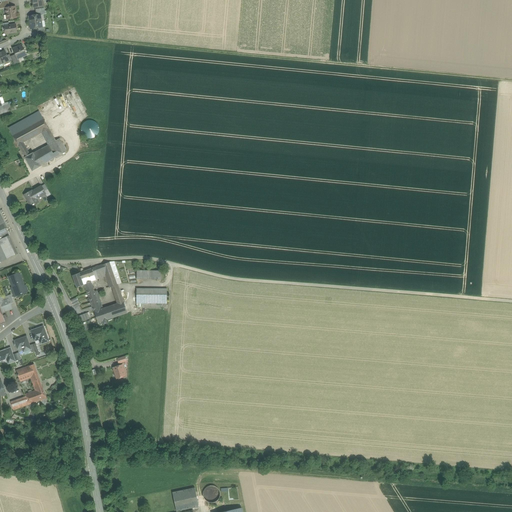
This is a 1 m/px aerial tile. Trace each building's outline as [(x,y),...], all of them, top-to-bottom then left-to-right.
[(35,0),(36,9),(44,8),(43,0),(44,0),(35,0)] [(7,9),(9,19),(20,17),(19,7),(7,9)] [(42,16),(31,17),(32,24),(42,22),(42,16)] [(18,25),(7,27),(8,34),(19,32),(18,25)] [(22,46),(17,48),(13,50),(13,49),(13,50),(17,59),(27,55),(22,45),(22,46)] [(9,61),(5,51),(0,53),(0,57),(2,63),(9,61)] [(49,146),(57,141),(41,111),(10,129),(13,136),(15,136),(26,158),(32,155),(26,143),(43,134),(49,146)] [(34,155),(40,167),(65,153),(59,140),(57,141),(49,146),(34,155)] [(32,155),(26,158),(34,173),(41,169),(40,167),(34,155),(32,155)] [(34,189),(26,193),(32,207),(41,203),(39,199),(47,196),(43,187),(35,191),(34,189)] [(0,236),(0,247),(6,260),(18,254),(8,233),(0,236)] [(111,263),(92,269),(94,275),(96,280),(106,277),(109,288),(111,287),(118,285),(111,263)] [(92,269),(72,276),(76,287),(84,285),(82,279),(94,275),(92,269)] [(137,279),(162,279),(162,270),(137,270),(137,279)] [(24,286),(19,273),(10,276),(14,287),(11,288),(15,297),(28,292),(25,285),(24,286)] [(98,323),(127,313),(118,285),(111,287),(117,303),(101,309),(92,282),(84,285),(98,323)] [(142,307),(142,304),(168,303),(168,288),(138,288),(138,307),(142,307)] [(2,298),(0,291),(0,307),(0,308),(10,304),(9,299),(8,299),(7,300),(3,301),(2,298)] [(10,304),(0,308),(2,312),(12,309),(10,304)] [(43,327),(31,331),(34,341),(40,338),(42,343),(48,341),(43,327)] [(26,336),(14,341),(17,349),(22,347),(23,352),(31,349),(30,345),(26,336)] [(10,348),(0,351),(0,360),(8,358),(9,363),(15,361),(13,355),(10,348)] [(126,355),(117,358),(119,364),(128,361),(126,355)] [(34,364),(16,371),(20,380),(25,379),(30,377),(35,391),(42,388),(34,364)] [(124,365),(115,368),(118,380),(127,378),(124,365)] [(28,393),(25,394),(26,398),(28,405),(46,398),(42,388),(35,391),(32,392),(28,393)] [(26,398),(21,400),(11,403),(13,410),(28,405),(26,398)] [(205,500),(207,502),(210,503),(213,503),(216,502),(218,500),(219,498),(220,495),(220,492),(219,489),(217,487),(214,486),(211,486),(209,486),(206,487),(204,490),(203,492),(203,495),(204,498),(205,500)] [(195,488),(172,492),(176,511),(199,507),(195,488)]
